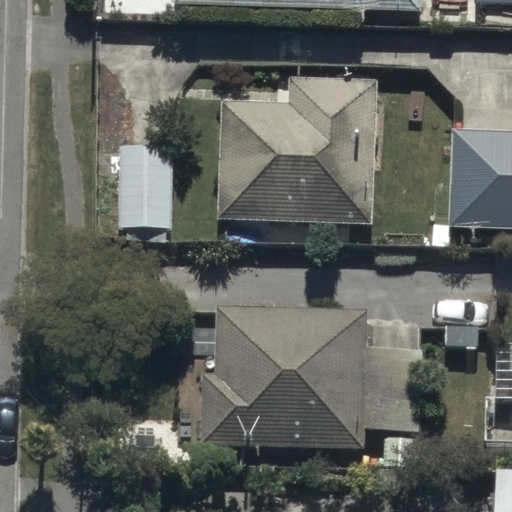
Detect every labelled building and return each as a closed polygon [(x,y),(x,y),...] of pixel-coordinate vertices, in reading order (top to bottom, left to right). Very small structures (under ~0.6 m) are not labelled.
[(421,0),(176,0),(176,22),(421,26),(421,0)] [(511,0),(480,0),(480,22),(511,21),(511,0)] [(287,121),(222,119),(219,238),(372,242),(376,95),(287,93),(287,121)] [(511,147),(450,146),(447,242),(511,244),(511,147)] [(173,159),(120,160),(121,243),(126,243),(126,252),(170,252),(170,245),(174,244),(173,159)] [(367,329),(218,327),(216,395),(205,395),(204,464),(366,467),(366,448),(424,447),(426,364),(366,363),(367,329)] [(511,349),(489,348),(484,458),(511,458),(511,349)] [(511,511),(511,489),(496,490),(496,511),(511,511)]
